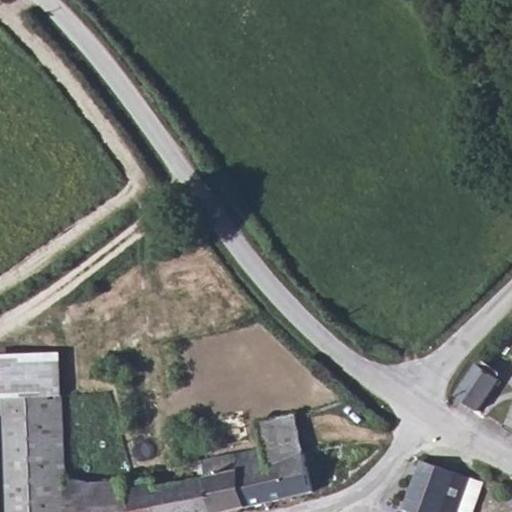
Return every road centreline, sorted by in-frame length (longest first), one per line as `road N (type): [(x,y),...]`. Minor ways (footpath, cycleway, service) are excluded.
road 1 (unclassified): [(47,0),(130,91),(251,259),(317,331),(394,386)]
road 2 (track): [(194,180),(118,246),(0,327)]
road 3 (unclassified): [(394,386),(511,270)]
road 4 (unclassified): [(420,402),(379,483),(394,511)]
